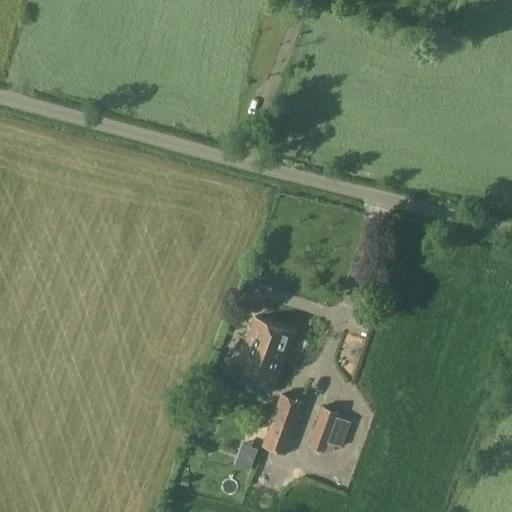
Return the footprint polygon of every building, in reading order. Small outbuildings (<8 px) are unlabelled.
[(254,318),(237,367),(244,369),(241,379),(273,391),(277,381),(295,330),(254,318)] [(285,452),(303,405),(280,396),(262,443),(285,452)] [(340,447),(349,419),(336,415),(337,412),(322,407),(308,448),(324,453),(327,443),(340,447)] [(242,443),(234,466),(250,471),(257,448),(242,443)] [(292,472),(293,460),(276,459),(277,452),(271,452),(271,462),(255,460),(254,482),(271,483),(272,471),(292,472)] [(294,496),(302,508),(314,500),(306,488),(294,496)]
